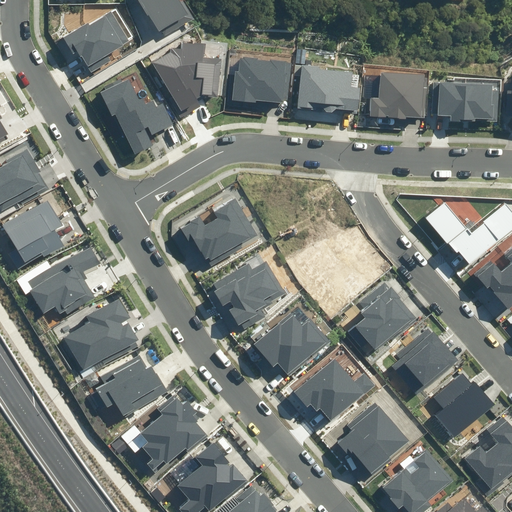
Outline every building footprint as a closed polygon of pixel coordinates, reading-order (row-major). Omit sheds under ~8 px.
[(139,0),(158,31),(187,13),(179,0),(139,0)] [(129,40),(111,7),(64,33),(73,49),(76,48),(85,65),(129,40)] [(230,96),(283,100),(287,57),(239,53),(237,68),(232,68),(230,96)] [(301,61),(297,104),(355,109),(357,84),(349,83),(350,67),(317,65),(318,62),(301,61)] [(367,110),(421,115),(424,72),(379,69),(377,94),(369,93),(367,110)] [(115,111),(134,151),(157,140),(153,129),(170,121),(161,101),(156,104),(152,97),(140,103),(128,76),(101,89),(111,112),(115,111)] [(435,77),(432,111),(448,112),(448,116),(494,120),(497,82),(435,77)] [(0,161),(0,204),(2,209),(48,181),(27,146),(0,161)] [(206,259),(256,231),(234,193),(212,206),(215,211),(202,219),(199,213),(180,224),(189,240),(194,238),(206,259)] [(46,197),(3,223),(17,247),(9,252),(18,267),(49,248),(51,251),(68,240),(58,223),(61,222),(46,197)] [(467,231),(440,200),(424,214),(447,240),(450,237),(470,259),(485,246),(469,228),(467,231)] [(477,226),(490,241),(511,222),(511,220),(500,206),(477,226)] [(476,272),(506,306),(511,300),(511,241),(503,249),(509,257),(498,267),(491,259),(476,272)] [(90,243),(30,280),(33,285),(29,287),(44,312),(48,310),(55,320),(97,294),(83,271),(100,260),(90,243)] [(216,284),(212,287),(220,301),(224,299),(240,327),(265,312),(261,306),(272,300),(271,297),(284,289),(264,256),(249,265),(246,260),(213,279),(216,284)] [(366,340),(372,345),(412,310),(384,279),(359,300),(363,305),(360,307),(365,313),(347,328),(361,344),(366,340)] [(90,320),(65,335),(84,368),(137,336),(125,315),(128,313),(117,295),(87,314),(90,320)] [(277,359),(286,370),(327,336),(308,314),(299,321),(291,310),(253,341),(272,363),(277,359)] [(387,361),(415,391),(456,355),(428,324),(387,361)] [(105,381),(95,387),(106,405),(114,401),(122,414),(167,388),(150,359),(144,363),(138,353),(101,375),(105,381)] [(434,412),(453,433),(492,399),(473,377),(470,380),(460,370),(433,394),(442,405),(434,412)] [(145,458),(152,466),(163,457),(165,459),(185,443),(187,446),(206,431),(190,412),(195,408),(185,396),(180,400),(173,392),(156,406),(161,411),(140,428),(147,437),(140,443),(150,455),(145,458)] [(368,471),(407,437),(373,400),(348,422),(350,424),(337,436),(368,471)] [(479,481),(488,492),(503,478),(501,475),(511,465),(511,424),(504,415),(488,429),(496,437),(484,448),(477,439),(461,453),(482,477),(479,481)] [(192,511),(205,502),(209,506),(244,475),(211,438),(193,454),(200,461),(176,482),(188,495),(178,504),(184,511),(192,511)] [(406,511),(412,511),(452,477),(423,445),(412,455),(417,461),(408,470),(403,463),(381,483),(406,511)] [(221,511),(277,511),(269,502),(272,500),(261,488),(258,490),(254,484),(221,511)] [(488,511),(479,502),(473,508),(461,494),(451,503),(448,500),(436,511),(488,511)]
